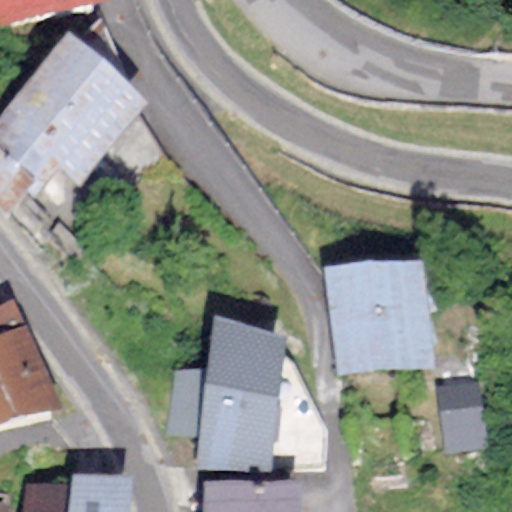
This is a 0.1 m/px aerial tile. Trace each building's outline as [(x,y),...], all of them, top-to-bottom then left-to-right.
[(103,14),(101,0),(11,0),(17,34),(98,20),(98,16),(103,14)] [(96,89),(117,83),(108,44),(74,70),(0,149),(0,207),(18,227),(37,210),(30,201),(58,164),(78,183),(131,123),(96,89)] [(118,156),(141,186),(162,161),(138,132),(118,156)] [(162,161),(141,186),(144,189),(167,170),(162,161)] [(53,248),(81,277),(91,267),(76,251),(62,240),(53,248)] [(335,292),(347,383),(424,376),(412,286),(335,292)] [(0,418),(36,409),(1,335),(0,335),(0,418)] [(270,452),(281,372),(224,347),(210,451),(206,477),(211,477),(267,479),(295,480),(296,454),(270,452)] [(296,382),(281,372),(270,452),(296,454),(295,480),(327,481),(328,455),(296,382)] [(449,384),(455,419),(484,415),(478,380),(449,384)] [(177,443),(210,451),(217,397),(186,394),(177,443)] [(412,429),(414,472),(497,462),(491,422),(412,429)] [(414,472),(412,429),(353,434),(359,478),(414,472)] [(414,472),(359,478),(363,504),(416,500),(414,472)] [(77,511),(123,511),(120,500),(112,503),(112,511),(77,511)]
